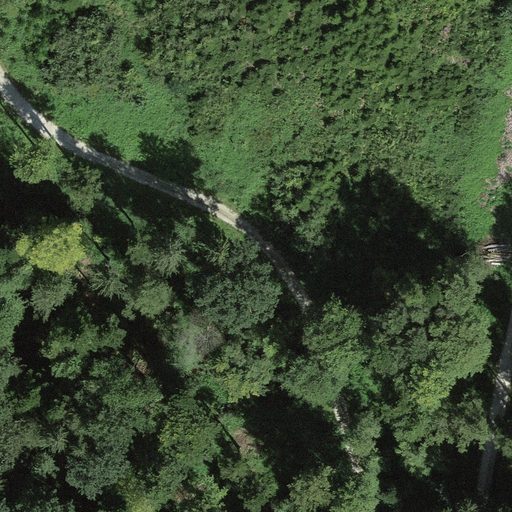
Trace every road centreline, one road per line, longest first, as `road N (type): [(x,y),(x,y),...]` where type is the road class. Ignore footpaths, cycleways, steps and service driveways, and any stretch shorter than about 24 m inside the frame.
road 1 (track): [(0,87),(21,114),(66,143),(227,209),(260,233),(293,272),(315,318),(366,511)]
road 2 (track): [(479,511),(511,343)]
